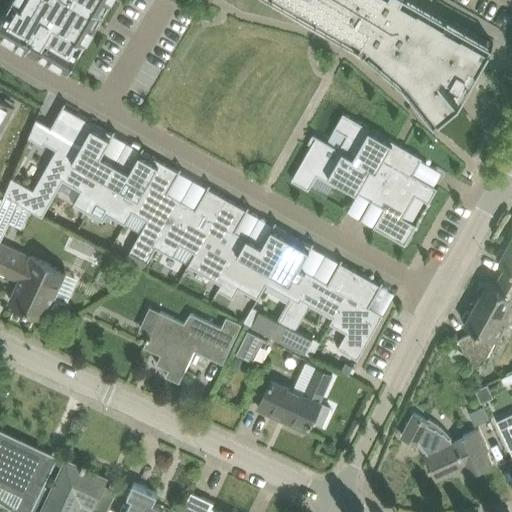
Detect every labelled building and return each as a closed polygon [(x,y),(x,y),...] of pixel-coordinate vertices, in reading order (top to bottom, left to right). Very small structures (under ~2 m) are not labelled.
[(7,10),(0,21),(0,31),(69,72),(80,53),(74,49),(80,38),(87,42),(111,0),(16,0),(20,2),(14,14),(7,10)] [(279,0),(361,47),(365,41),(368,46),(365,49),(404,83),(428,113),(433,108),(441,117),(439,118),(440,119),(460,103),(459,102),(455,97),(468,87),(478,69),(479,70),(492,48),(490,48),(489,49),(479,43),(482,37),(417,0),(279,0)] [(0,133),(15,107),(0,98),(0,133)] [(63,181),(94,125),(62,107),(50,128),(38,121),(29,139),(43,147),(44,144),(56,151),(34,189),(12,177),(5,195),(43,216),(63,181)] [(422,159),(343,114),(334,129),(346,136),(337,152),(384,179),(385,177),(393,164),(413,175),(422,159)] [(94,125),(63,181),(81,191),(73,205),(88,214),(116,165),(101,156),(113,135),(94,125)] [(371,202),(384,179),(337,152),(315,139),(291,181),(308,191),(317,175),(334,185),(336,182),(371,202)] [(141,151),(129,172),(116,165),(88,214),(102,222),(106,215),(125,226),(132,213),(161,162),(141,151)] [(161,162),(132,213),(147,221),(125,261),(143,271),(156,248),(182,202),(167,194),(179,173),(161,162)] [(393,164),(385,177),(384,179),(371,202),(360,220),(405,246),(437,189),(393,164)] [(182,202),(156,248),(174,258),(180,246),(195,254),(225,199),(207,188),(195,209),(182,202)] [(1,207),(0,210),(0,233),(4,236),(21,204),(7,196),(5,199),(1,207)] [(225,199),(195,254),(187,266),(221,285),(247,238),(235,232),(247,211),(225,199)] [(247,238),(221,285),(217,291),(233,299),(238,289),(257,299),(265,285),(292,236),(273,226),(261,247),(247,238)] [(292,236),(265,285),(291,299),(278,321),(252,307),(244,323),(278,340),(314,276),(300,268),(311,247),(292,236)] [(507,266),(502,276),(511,281),(511,241),(510,240),(499,261),(507,266)] [(2,243),(0,247),(0,269),(14,276),(15,273),(23,277),(12,301),(46,317),(67,272),(34,257),(33,258),(2,243)] [(314,276),(278,340),(312,357),(320,342),(295,329),(309,305),(332,318),(329,324),(330,325),(359,274),(339,263),(327,284),(314,276)] [(359,274),(330,325),(346,333),(337,349),(357,361),(383,315),(369,307),(381,286),(359,274)] [(488,281),(476,302),(510,320),(511,321),(511,281),(502,276),(496,285),(488,281)] [(458,338),(467,357),(472,368),(484,362),(496,340),(498,341),(510,320),(476,302),(465,323),(473,327),(470,333),(458,338)] [(161,311),(154,325),(145,343),(162,351),(156,363),(169,369),(166,375),(180,382),(195,350),(224,363),(243,322),(227,315),(222,326),(191,312),(186,323),(161,311)] [(249,329),(237,352),(254,361),(265,337),(249,329)] [(350,373),(354,367),(347,363),(343,370),(350,373)] [(272,380),(259,407),(308,430),(313,418),(322,422),(330,406),(320,402),(333,374),(316,367),(304,394),(272,380)] [(493,399),(487,386),(475,391),(481,404),(493,399)] [(484,407),(470,413),(476,426),(490,420),(484,407)] [(511,413),(497,420),(507,441),(511,452),(511,413)] [(414,414),(403,435),(418,443),(419,441),(429,424),(429,422),(414,414)] [(492,463),(486,450),(488,448),(479,428),(453,440),(450,436),(449,437),(444,430),(443,431),(437,426),(436,427),(429,424),(419,441),(429,453),(426,455),(437,478),(464,466),(468,474),(492,463)] [(0,484),(22,494),(15,510),(18,511),(31,511),(46,481),(33,475),(43,453),(8,438),(10,433),(0,428),(0,484)] [(67,457),(58,476),(41,511),(77,511),(81,504),(94,510),(97,502),(108,478),(86,468),(88,463),(84,461),(83,465),(67,457)] [(124,504),(120,511),(171,511),(154,503),(158,493),(134,482),(128,496),(132,498),(129,506),(124,504)] [(192,491),(183,509),(181,511),(222,511),(212,507),(215,502),(192,491)]
